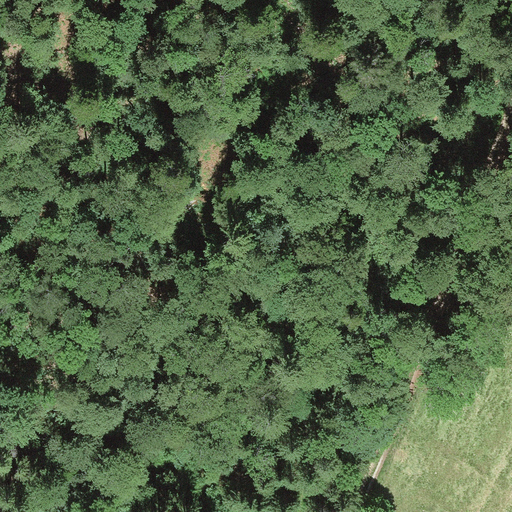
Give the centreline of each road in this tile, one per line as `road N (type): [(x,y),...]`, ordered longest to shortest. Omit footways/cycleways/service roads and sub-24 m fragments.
road 1 (track): [(268,0),(275,232),(302,392),(291,511)]
road 2 (track): [(511,111),(355,511)]
